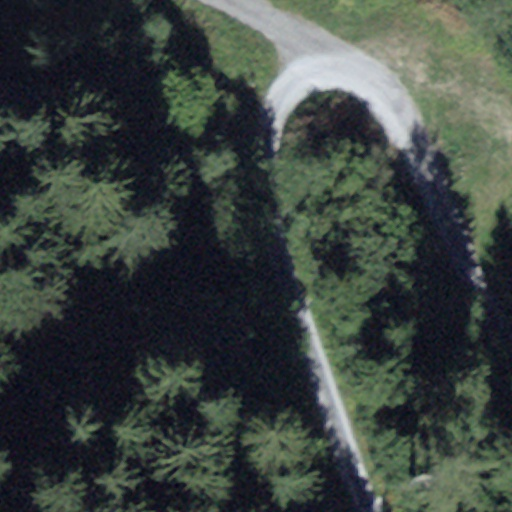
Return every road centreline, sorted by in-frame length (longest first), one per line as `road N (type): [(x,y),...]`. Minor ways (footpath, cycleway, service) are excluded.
road 1 (track): [(343,65),(293,85),(270,120),(263,191),(285,315),(359,511)]
road 2 (track): [(343,65),(396,108),(473,316),(511,375)]
road 3 (track): [(221,0),(343,65)]
